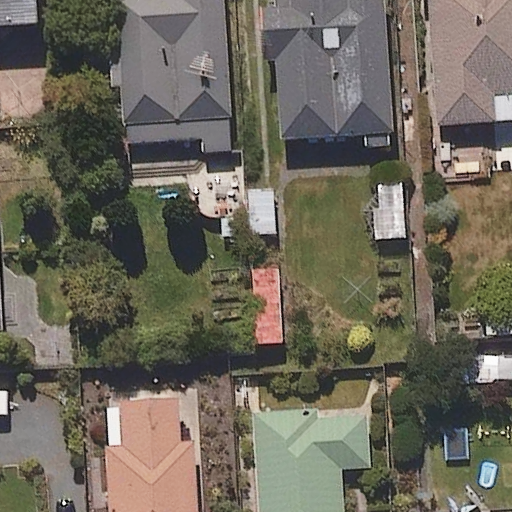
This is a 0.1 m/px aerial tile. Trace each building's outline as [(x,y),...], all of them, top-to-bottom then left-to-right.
[(32,0),(0,0),(0,40),(33,40),(32,0)] [(228,0),(176,0),(176,5),(112,9),(120,151),(197,147),(198,157),(236,155),(228,0)] [(261,0),(273,149),(393,140),(381,0),(261,0)] [(511,0),(421,0),(421,4),(430,4),(435,133),(511,129),(511,0)] [(275,241),(274,197),(249,197),(249,241),(275,241)] [(279,276),(254,277),(256,351),(281,351),(279,276)] [(492,358),(454,359),(455,390),(493,389),(492,358)] [(188,446),(186,406),(109,411),(115,511),(205,511),(202,445),(188,446)] [(254,422),(256,511),(343,511),(342,475),(369,474),(367,419),(254,422)]
